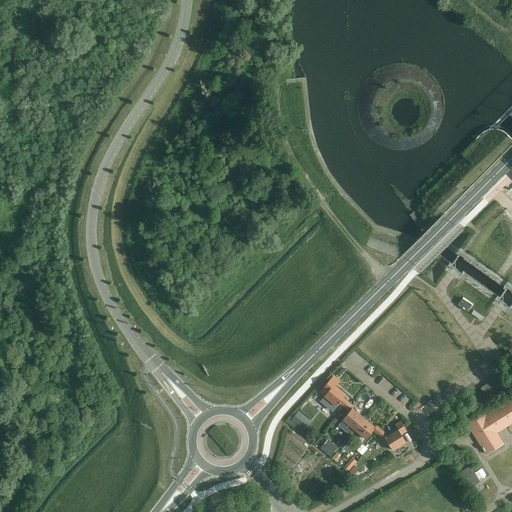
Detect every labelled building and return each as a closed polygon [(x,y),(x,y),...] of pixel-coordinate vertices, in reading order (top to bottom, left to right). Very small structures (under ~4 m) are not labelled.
[(459,304),(468,310),(473,304),(463,298),(459,304)] [(470,355),(459,362),(469,377),(480,370),(470,355)] [(499,374),(495,378),(502,387),(507,384),(499,374)] [(344,407),(348,402),(343,398),(346,395),(336,386),(340,381),(333,376),(321,391),(325,395),(325,396),(326,397),(322,402),(327,406),(331,401),(337,406),(339,403),(344,407)] [(490,381),(497,391),(502,387),(495,378),(490,381)] [(490,381),(485,385),(492,394),(497,391),(490,381)] [(485,385),(480,388),(487,398),(492,394),(485,385)] [(496,433),(501,430),(499,426),(509,420),(511,423),(511,422),(511,399),(498,409),(486,416),(485,415),(484,414),(468,424),(472,431),(472,432),(478,440),(482,446),(482,447),(482,448),(483,450),(484,451),(486,453),(487,454),(490,452),(503,443),(503,442),(496,433)] [(350,435),(355,429),(364,418),(353,409),(354,407),(349,403),(345,408),(350,412),(338,426),(350,435)] [(308,418),(299,411),(290,421),(299,428),(308,418)] [(375,427),(364,418),(355,429),(366,439),(373,431),(377,435),(381,430),(377,426),(375,427)] [(383,431),(379,436),(383,439),(383,440),(386,438),(393,451),(406,442),(402,435),(407,431),(400,421),(395,425),(398,430),(389,436),(383,431)] [(331,449),(324,443),(321,447),(331,455),(337,447),(334,444),(331,449)] [(409,445),(395,452),(398,457),(412,450),(409,445)] [(353,465),(349,461),(345,466),(349,470),(353,465)] [(480,482),(470,466),(459,472),(469,488),(480,482)]
